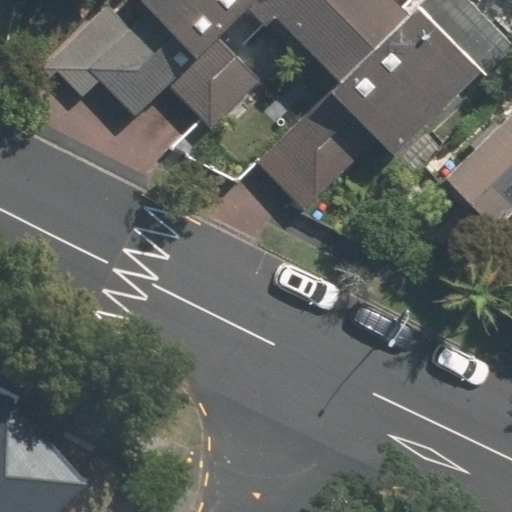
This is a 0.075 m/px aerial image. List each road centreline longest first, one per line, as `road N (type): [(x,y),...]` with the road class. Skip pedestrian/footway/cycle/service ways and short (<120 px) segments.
road 1 (residential): [(324,377),(0,208)]
road 2 (residential): [(511,466),(324,377)]
road 3 (residential): [(247,511),(324,377)]
